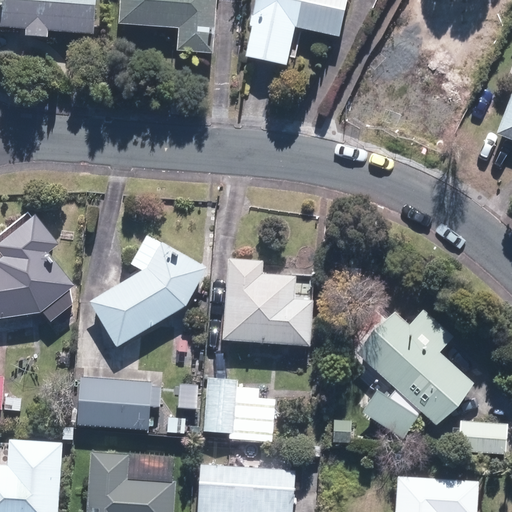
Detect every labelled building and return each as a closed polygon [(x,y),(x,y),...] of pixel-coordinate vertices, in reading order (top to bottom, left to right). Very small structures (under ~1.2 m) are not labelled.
[(0,0),(0,25),(94,33),(96,0),(0,0)] [(121,0),(120,23),(180,27),(179,46),(212,48),(215,0),(121,0)] [(255,0),(250,24),(254,25),(247,55),(286,64),(295,26),(338,36),(346,0),(255,0)] [(465,0),(408,0),(406,91),(462,93),(465,0)] [(511,93),(497,133),(511,138),(511,93)] [(91,301),(117,345),(185,305),(206,267),(161,242),(147,268),(91,301)] [(42,245),(22,261),(0,264),(0,317),(41,312),(74,285),(42,245)] [(230,260),(223,338),(309,345),(313,300),(295,299),(297,277),(260,274),(261,263),(230,260)] [(410,325),(396,312),(358,354),(436,424),(474,382),(438,350),(450,336),(423,311),(410,325)] [(237,380),(208,378),(205,429),(233,431),(232,435),(272,437),(274,397),(260,396),(260,388),(237,386),(237,380)] [(82,379),(79,423),(147,428),(150,384),(82,379)] [(507,425),(461,421),(458,451),(504,454),(507,425)] [(0,511),(57,511),(63,443),(11,439),(9,465),(0,464),(0,511)] [(174,511),(178,457),(91,451),(86,511),(174,511)] [(292,511),(295,470),(202,464),(199,511),(292,511)] [(475,511),(477,480),(398,476),(396,511),(475,511)]
